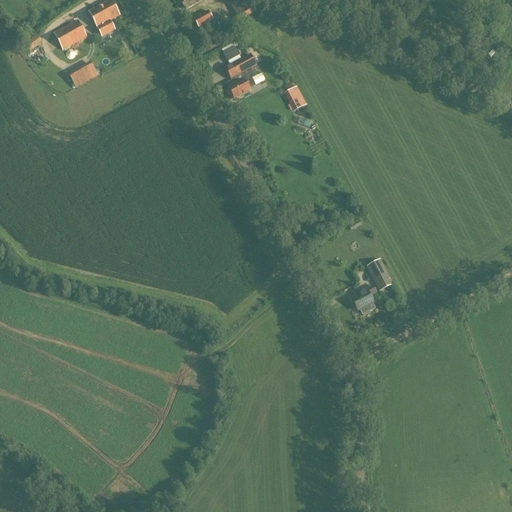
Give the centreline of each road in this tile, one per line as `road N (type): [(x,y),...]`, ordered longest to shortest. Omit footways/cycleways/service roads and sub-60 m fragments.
road 1 (tertiary): [(362,511),(354,393),(339,339),(153,0)]
road 2 (unclassified): [(511,107),(287,0)]
road 3 (track): [(349,365),(511,273)]
